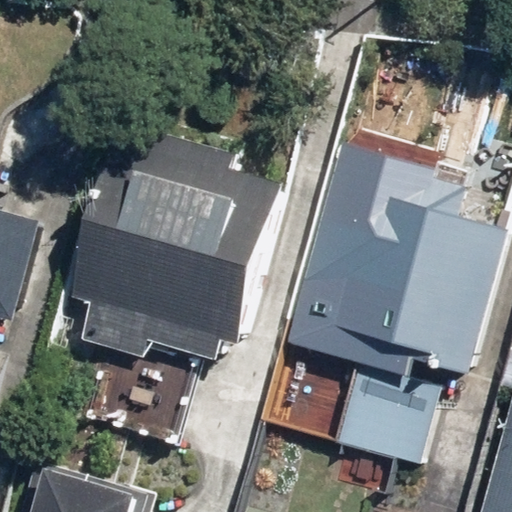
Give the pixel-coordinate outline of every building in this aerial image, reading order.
[(86,343),(104,348),(85,420),(184,446),(207,359),(228,365),(233,344),(249,348),(291,188),(241,175),(246,155),(123,123),(76,303),(95,308),(86,343)] [(416,181),(344,162),(301,326),(324,332),(323,338),(448,371),(449,365),(479,372),(511,248),(511,234),(467,223),(476,189),(418,174),(416,181)] [(51,223),(0,209),(0,421),(6,398),(0,396),(0,343),(6,322),(23,326),(51,223)] [(449,388),(366,367),(345,446),(428,468),(449,388)] [(511,511),(511,426),(487,511),(511,511)] [(156,511),(162,495),(42,463),(28,511),(156,511)]
